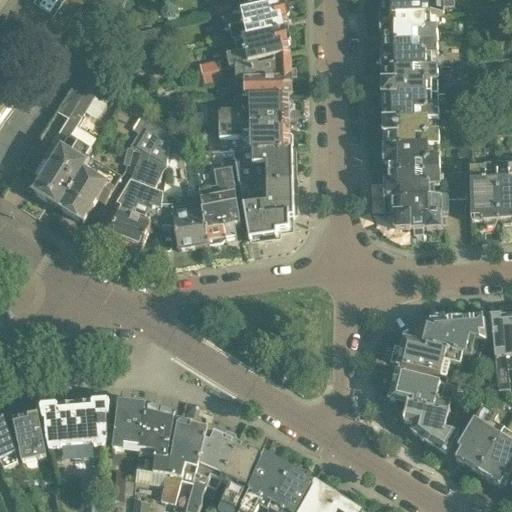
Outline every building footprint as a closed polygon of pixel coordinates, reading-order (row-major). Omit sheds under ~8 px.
[(0,0),(0,131),(10,117),(15,110),(0,100),(0,29),(11,14),(58,46),(89,0),(0,0)] [(235,0),(238,12),(286,2),(285,0),(235,0)] [(382,19),(436,19),(437,18),(445,19),(445,18),(453,18),(453,10),(455,10),(454,0),(385,0),(382,4),(382,19)] [(241,14),(223,19),(226,32),(229,31),(232,44),(234,44),(288,32),(289,32),(287,20),(290,17),(287,4),(241,14)] [(230,5),(219,7),(219,8),(220,15),(232,13),(230,5)] [(167,17),(169,26),(180,24),(178,15),(167,17)] [(436,29),(436,19),(382,19),(382,45),(438,45),(438,29),(436,29)] [(290,44),(288,32),(234,44),(237,55),(227,57),(230,70),(236,69),(290,57),(288,48),(290,44)] [(126,52),(142,49),(139,36),(123,39),(126,52)] [(438,45),(382,45),(383,71),(432,69),(432,59),(438,59),(438,45)] [(242,99),(242,100),(288,99),(291,99),(290,57),(236,69),(236,83),(245,82),(245,99),(242,99)] [(202,77),(221,73),(224,72),(222,64),(193,70),(194,79),(202,77)] [(438,69),(432,69),(383,71),(383,97),(438,97),(437,85),(439,85),(438,69)] [(221,73),(202,77),(205,87),(223,83),(221,73)] [(52,165),(34,194),(59,211),(89,161),(94,152),(71,138),(99,93),(89,87),(79,81),(58,115),(68,121),(59,136),(58,136),(53,144),(43,160),(52,165)] [(511,105),(511,94),(503,95),(504,106),(511,105)] [(438,108),(438,97),(383,97),(384,124),(438,124),(438,123),(440,123),(439,108),(438,108)] [(219,128),(289,126),(289,113),(292,111),(292,104),(289,101),(288,99),(242,100),(242,113),(219,113),(219,128)] [(480,112),(480,99),(470,99),(471,113),(480,112)] [(133,153),(141,155),(157,130),(146,123),(132,146),(131,151),(127,150),(123,167),(130,168),(133,153)] [(438,124),(384,124),(385,150),(434,150),(440,149),(440,134),(438,134),(438,124)] [(289,136),(289,126),(219,128),(220,141),(243,140),(243,153),(251,153),(251,154),(253,154),(253,153),(293,153),(293,152),(290,152),(290,150),(292,147),(292,139),(289,136)] [(139,186),(131,182),(117,204),(122,207),(109,240),(142,252),(152,227),(153,227),(159,193),(155,191),(165,171),(166,172),(171,138),(157,130),(141,155),(140,157),(150,162),(139,186)] [(434,161),(434,150),(385,150),(385,167),(389,167),(389,176),(441,176),(440,161),(434,161)] [(251,153),(243,153),(243,159),(236,159),(239,185),(240,185),(267,185),(294,185),(293,153),(253,153),(253,154),(251,154),(251,153)] [(90,162),(89,161),(59,211),(83,226),(98,202),(105,206),(122,179),(91,160),(90,162)] [(498,224),(497,165),(486,166),(486,169),(471,170),(471,225),(485,224),(487,229),(494,229),(496,224),(498,224)] [(497,165),(498,224),(501,224),(504,228),(511,228),(511,224),(511,167),(509,168),(509,165),(497,165)] [(203,213),(209,248),(222,246),(226,242),(238,241),(236,231),(241,230),(236,195),(231,196),(229,189),(235,188),(232,169),(214,172),(217,189),(199,192),(203,213)] [(447,176),(448,201),(448,206),(468,205),(468,175),(447,176)] [(441,176),(389,176),(389,184),(385,184),(386,202),(434,201),(434,190),(441,190),(441,176)] [(290,218),(290,221),(295,221),(294,185),(267,185),(240,185),(244,210),(258,208),(260,220),(278,217),(290,218)] [(159,193),(153,227),(161,230),(160,231),(175,231),(178,253),(209,248),(203,213),(174,218),(173,207),(173,198),(163,198),(163,195),(159,193)] [(448,201),(434,201),(386,202),(386,218),(392,218),(396,221),(396,234),(427,232),(443,232),(443,219),(449,218),(448,206),(448,201)] [(290,233),(290,221),(290,218),(278,217),(260,220),(258,208),(244,210),(250,243),(277,240),(277,234),(290,233)] [(238,247),(225,249),(227,258),(239,256),(238,247)] [(511,371),(511,319),(492,321),(496,362),(499,395),(510,394),(508,372),(511,371)] [(475,343),(486,346),(484,322),(456,323),(447,323),(447,324),(432,324),(432,325),(416,332),(405,339),(404,341),(463,358),(471,360),(475,343)] [(463,358),(404,341),(398,369),(441,379),(441,378),(446,380),(451,365),(460,368),(463,358)] [(459,422),(458,422),(462,426),(469,428),(476,416),(460,412),(459,419),(449,416),(451,407),(454,408),(459,391),(396,375),(389,402),(396,404),(395,408),(459,422)] [(75,408),(79,459),(81,488),(82,499),(94,498),(92,487),(104,486),(106,450),(106,449),(108,433),(107,419),(109,419),(110,407),(110,405),(75,408)] [(113,456),(111,474),(108,474),(106,500),(107,500),(107,505),(106,505),(105,511),(132,511),(138,468),(146,410),(146,408),(120,405),(113,456)] [(79,459),(75,408),(41,410),(44,424),(45,424),(46,424),(47,437),(47,442),(46,442),(47,446),(48,446),(50,453),(62,453),(62,460),(79,459)] [(455,436),(458,422),(459,422),(395,408),(394,411),(395,411),(404,424),(403,424),(414,427),(412,435),(429,448),(430,447),(446,457),(459,436),(458,435),(457,436),(455,436)] [(162,413),(146,410),(138,468),(132,511),(158,511),(168,461),(177,418),(162,413)] [(499,422),(483,412),(459,452),(462,454),(456,464),(465,469),(478,477),(504,435),(496,429),(499,422)] [(47,461),(38,417),(29,419),(26,416),(26,415),(17,417),(17,418),(16,421),(14,422),(23,466),(47,461)] [(0,423),(0,464),(4,472),(18,466),(16,457),(17,456),(5,422),(0,423)] [(171,461),(168,461),(158,511),(187,511),(209,434),(179,425),(171,461)] [(221,484),(237,447),(236,447),(236,442),(228,439),(224,441),(209,434),(187,511),(200,511),(202,509),(203,500),(212,480),(221,484)] [(511,439),(504,435),(478,477),(492,486),(500,492),(506,482),(510,484),(511,480),(511,439)] [(239,448),(237,447),(221,484),(230,488),(219,511),(237,511),(247,490),(252,481),(251,480),(261,458),(251,453),(250,449),(243,445),(239,448)] [(277,466),(265,459),(241,511),(258,511),(260,509),(265,511),(269,511),(290,474),(289,473),(288,469),(282,465),(277,466)] [(54,484),(50,468),(40,470),(44,486),(54,484)] [(292,475),(290,474),(269,511),(299,511),(313,487),(303,481),(303,477),(297,473),(292,475)] [(333,511),(339,503),(317,489),(303,511),(333,511)] [(352,511),(339,503),(333,511),(352,511)]
